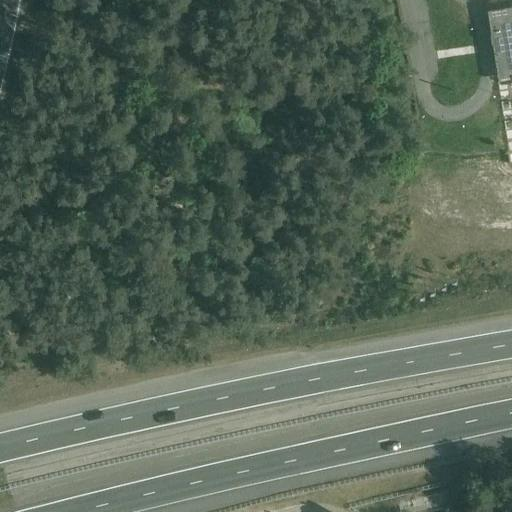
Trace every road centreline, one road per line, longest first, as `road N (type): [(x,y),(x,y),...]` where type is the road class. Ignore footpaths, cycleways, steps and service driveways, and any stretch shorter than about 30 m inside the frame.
road 1 (motorway): [(511,345),(0,448)]
road 2 (motorway): [(78,511),(511,413)]
